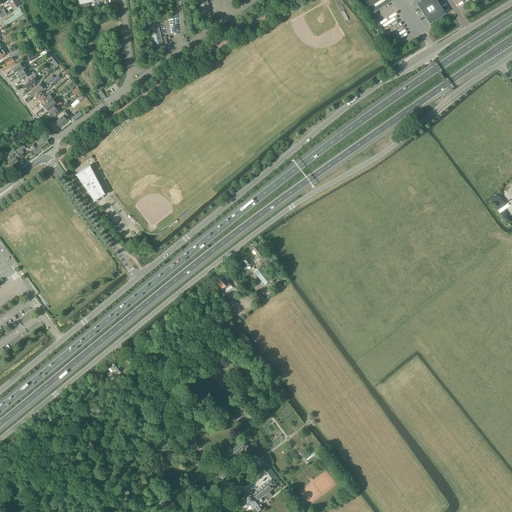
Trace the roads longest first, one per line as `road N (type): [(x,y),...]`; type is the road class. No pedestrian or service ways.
road 1 (motorway): [(511,18),(320,149),(0,409)]
road 2 (unclassified): [(0,441),(281,213),(394,145),(511,54)]
road 3 (motorway): [(0,423),(244,226),(511,38)]
road 4 (tertiary): [(137,278),(343,110),(467,30)]
road 5 (tertiary): [(0,391),(137,278)]
road 6 (tertiary): [(48,159),(130,269)]
road 7 (unknown): [(128,87),(235,9)]
